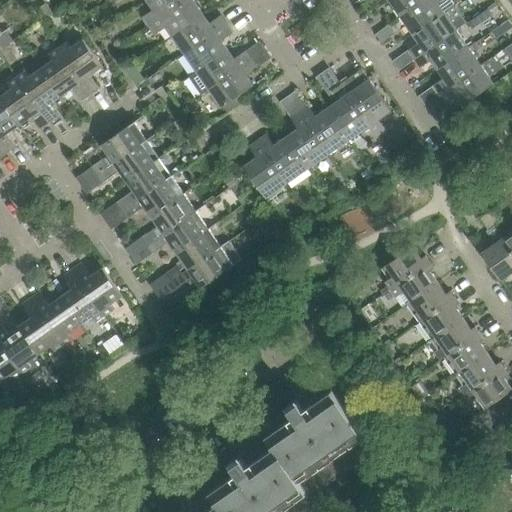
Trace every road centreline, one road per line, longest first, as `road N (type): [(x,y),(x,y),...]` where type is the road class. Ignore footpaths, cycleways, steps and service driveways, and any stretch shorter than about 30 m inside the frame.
road 1 (residential): [(97,511),(138,470),(288,364)]
road 2 (residential): [(288,364),(320,347),(322,327),(311,310),(292,304),(273,311),(263,329),(266,347)]
road 3 (residential): [(438,511),(446,451),(511,406)]
road 4 (residential): [(429,130),(357,30)]
